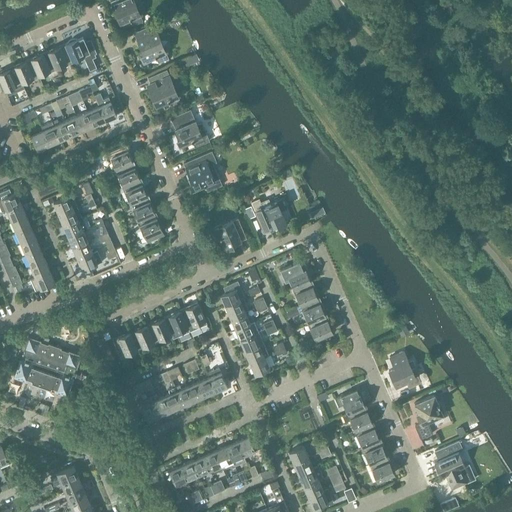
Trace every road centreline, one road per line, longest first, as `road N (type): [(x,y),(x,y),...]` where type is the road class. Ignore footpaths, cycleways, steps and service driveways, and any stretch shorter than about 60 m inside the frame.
road 1 (residential): [(194,242),(92,12),(0,51)]
road 2 (residential): [(366,357),(305,235),(209,276)]
road 3 (residential): [(74,294),(167,511)]
road 4 (residential): [(359,511),(414,478),(366,357)]
road 5 (residential): [(0,418),(92,451),(124,511)]
road 6 (residential): [(74,294),(194,242)]
